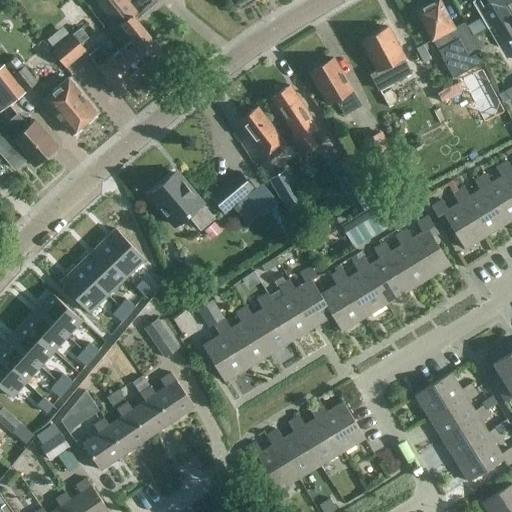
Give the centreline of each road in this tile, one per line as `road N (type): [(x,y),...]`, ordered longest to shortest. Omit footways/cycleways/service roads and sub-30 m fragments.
road 1 (tertiary): [(0,265),(191,92),(327,0)]
road 2 (residential): [(431,492),(365,385),(497,305),(511,284)]
